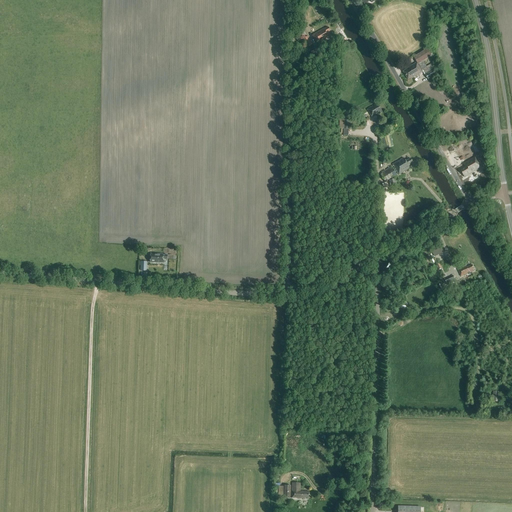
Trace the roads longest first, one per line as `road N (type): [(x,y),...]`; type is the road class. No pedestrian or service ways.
road 1 (unclassified): [(286,292),(286,0)]
road 2 (tertiary): [(286,292),(0,273)]
road 3 (track): [(377,257),(371,511)]
road 4 (unclassified): [(471,202),(352,0)]
road 5 (tertiary): [(286,292),(346,274),(471,202)]
road 6 (tertiary): [(505,194),(473,0)]
